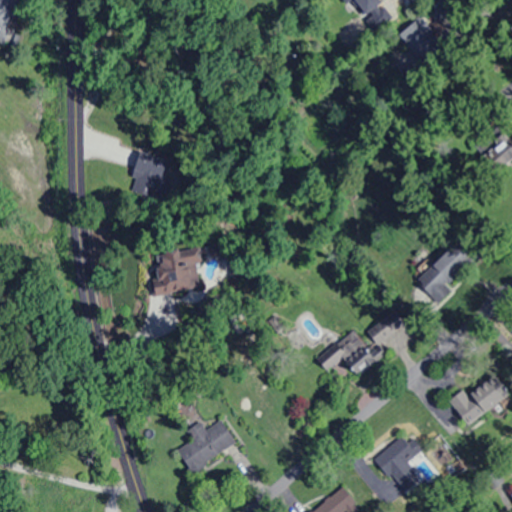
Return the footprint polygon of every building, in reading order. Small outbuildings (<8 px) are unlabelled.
[(25,0),(24,0),(0,0),(0,36),(13,40),(25,0)] [(353,0),(367,16),(382,2),(380,0),(353,0)] [(451,12),(444,0),(440,0),(427,7),(434,21),(451,12)] [(399,36),(419,60),(441,42),(421,18),(399,36)] [(511,141),(491,141),(491,163),(511,163),(511,141)] [(128,186),(155,196),(167,161),(141,152),(128,186)] [(477,268),(459,244),(415,277),(433,300),(477,268)] [(197,264),(201,264),(200,248),(156,251),(158,292),(199,291),(197,264)] [(366,331),(376,345),(405,325),(395,311),(366,331)] [(316,356),(329,377),(348,365),(355,375),(375,363),(356,332),(316,356)] [(451,404),(467,427),(509,396),(493,374),(451,404)] [(192,473),(236,443),(218,416),(174,447),(192,473)] [(421,451),(416,444),(410,448),(404,440),(377,460),(401,492),(420,479),(407,461),(421,451)]
